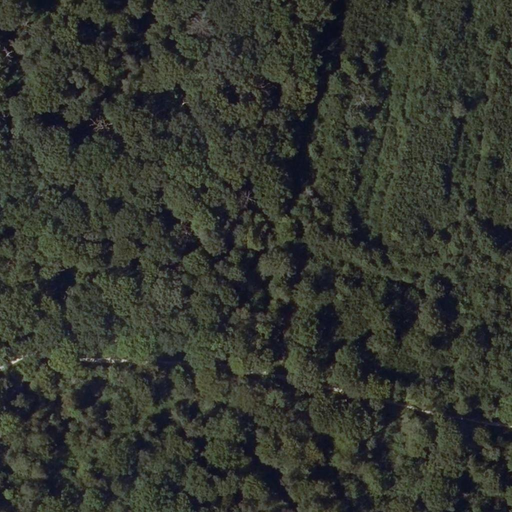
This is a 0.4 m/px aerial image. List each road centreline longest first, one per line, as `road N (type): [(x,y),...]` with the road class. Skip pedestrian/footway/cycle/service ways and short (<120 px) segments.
road 1 (track): [(277,371),(37,350),(0,368)]
road 2 (track): [(511,427),(277,371)]
